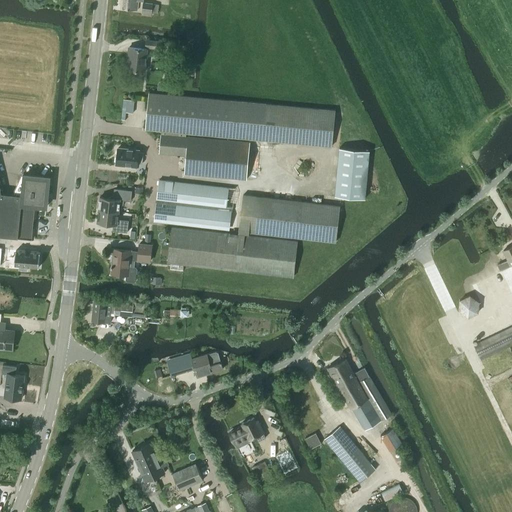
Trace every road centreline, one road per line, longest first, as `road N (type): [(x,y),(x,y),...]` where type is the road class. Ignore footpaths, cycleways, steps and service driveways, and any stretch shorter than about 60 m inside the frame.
road 1 (unclassified): [(138,392),(177,399),(295,355),(511,169)]
road 2 (tertiary): [(61,350),(101,0)]
road 3 (unknown): [(87,122),(136,130),(159,167),(179,178),(325,191)]
road 4 (tertiary): [(16,511),(61,350)]
road 5 (unclassified): [(57,511),(80,453),(122,423),(138,392)]
